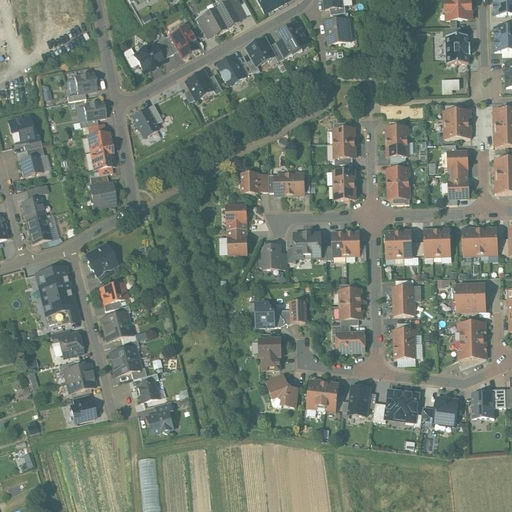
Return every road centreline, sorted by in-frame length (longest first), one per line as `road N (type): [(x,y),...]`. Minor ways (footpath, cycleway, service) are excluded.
road 1 (track): [(133,448),(249,433),(455,465),(456,511)]
road 2 (residential): [(312,0),(117,110)]
road 3 (residential): [(71,244),(119,419)]
road 4 (residential): [(117,110),(132,210),(71,244)]
road 5 (residential): [(373,214),(378,371)]
road 6 (residential): [(511,362),(464,382),(378,371)]
